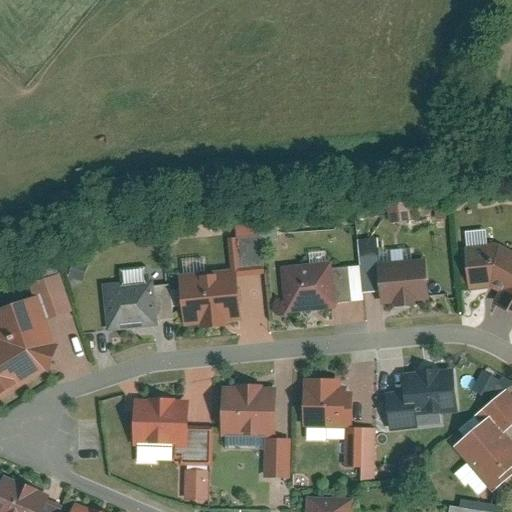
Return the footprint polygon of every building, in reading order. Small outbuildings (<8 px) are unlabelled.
[(511,243),(505,239),(469,243),(475,287),(497,285),(506,290),(500,301),(511,307),(511,243)] [(79,255),(73,274),(86,279),(93,260),(79,255)] [(434,256),(384,259),(386,300),(437,297),(434,256)] [(337,259),(285,265),(290,311),(342,305),(337,259)] [(243,266),(185,272),(190,325),(248,319),(243,266)] [(33,280),(38,294),(44,292),(52,318),(79,309),(66,270),(33,280)] [(159,276),(107,282),(113,329),(164,324),(159,276)] [(0,329),(3,337),(0,338),(0,400),(51,369),(55,370),(64,342),(60,341),(52,318),(44,292),(38,294),(0,307),(0,329)] [(391,389),(393,427),(424,425),(424,412),(463,409),(460,366),(407,369),(408,388),(391,389)] [(486,369),(476,388),(495,398),(505,378),(486,369)] [(358,425),(359,390),(349,390),(349,376),(310,375),(309,424),(350,425),(358,425)] [(229,384),(227,430),(282,432),(284,386),(229,384)] [(458,444),(499,491),(511,479),(511,430),(511,387),(479,415),(487,423),(458,444)] [(197,397),(140,395),(138,442),(179,443),(178,456),(186,456),(186,463),(217,464),(219,425),(196,424),(197,397)] [(381,426),(358,425),(350,425),(349,465),(367,465),(367,479),(380,479),(381,426)] [(297,475),(297,435),(271,435),(271,475),(297,475)] [(214,468),(190,467),(189,497),(213,498),(214,468)] [(0,511),(47,511),(56,493),(8,472),(0,489),(0,511)] [(358,511),(359,495),(313,494),(311,511),(358,511)] [(111,511),(80,499),(75,511),(111,511)]
